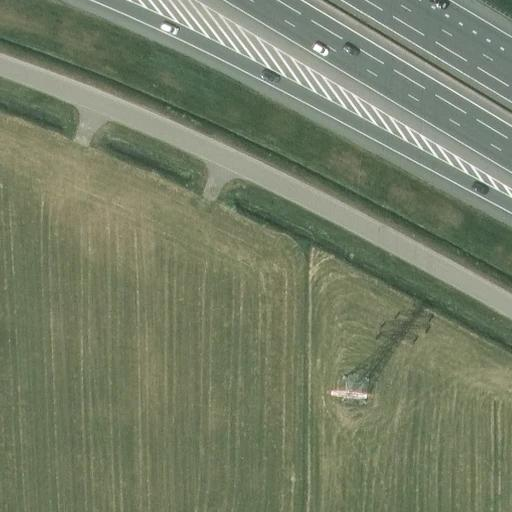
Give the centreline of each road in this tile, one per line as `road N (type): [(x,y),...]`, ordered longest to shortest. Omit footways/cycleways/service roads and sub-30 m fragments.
road 1 (unclassified): [(0,75),(294,193),(511,318)]
road 2 (motorway): [(100,0),(511,208)]
road 3 (motorway): [(260,0),(511,151)]
road 4 (motorway): [(511,78),(382,0)]
